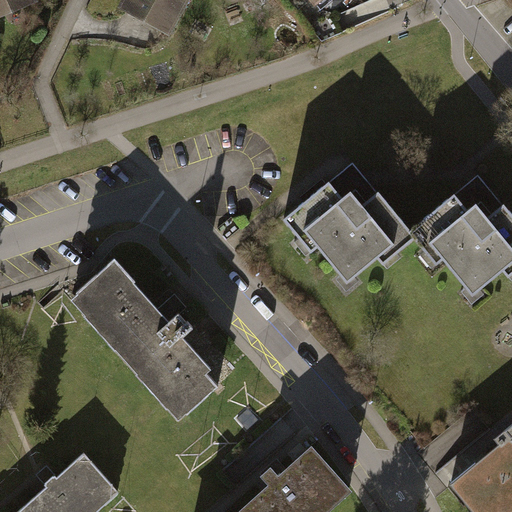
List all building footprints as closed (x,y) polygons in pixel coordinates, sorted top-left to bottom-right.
[(33,0),(0,0),(0,15),(34,2),(33,0)] [(167,34),(186,0),(118,0),(116,4),(167,34)] [(349,279),(407,228),(350,163),(292,214),(349,279)] [(416,223),(467,290),(511,255),(511,219),(478,176),(416,223)] [(223,385),(116,263),(72,302),(179,423),(223,385)] [(511,431),(450,481),(474,511),(500,511),(502,511),(509,511),(511,510),(511,431)] [(234,511),(324,511),(355,485),(315,441),(234,511)] [(18,511),(103,511),(121,496),(83,454),(18,511)]
